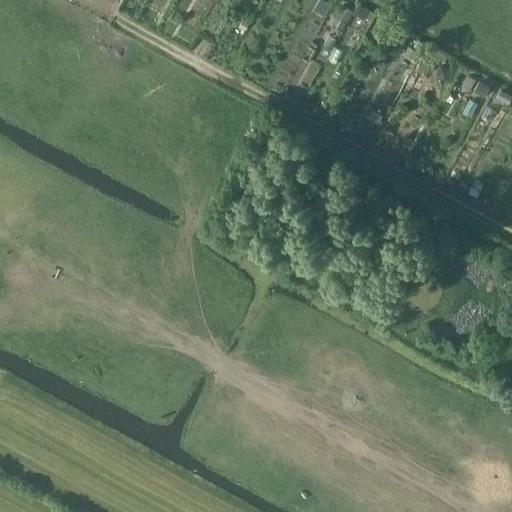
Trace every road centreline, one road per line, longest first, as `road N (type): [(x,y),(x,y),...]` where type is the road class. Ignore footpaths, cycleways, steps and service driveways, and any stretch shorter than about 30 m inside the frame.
road 1 (track): [(0,314),(63,284),(479,511)]
road 2 (track): [(94,0),(511,232)]
road 3 (track): [(103,306),(136,248),(170,255),(181,244),(281,107)]
